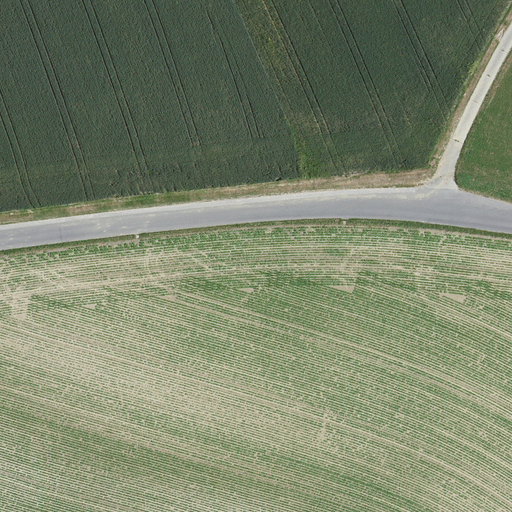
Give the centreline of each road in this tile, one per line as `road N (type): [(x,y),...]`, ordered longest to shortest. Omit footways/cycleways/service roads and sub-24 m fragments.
road 1 (tertiary): [(0,238),(306,206),(511,218)]
road 2 (track): [(441,208),(470,120),(511,44)]
